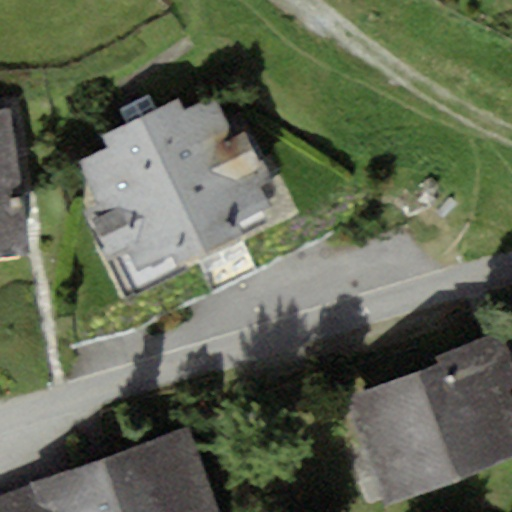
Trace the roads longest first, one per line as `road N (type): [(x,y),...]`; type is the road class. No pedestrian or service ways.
road 1 (residential): [(0,450),(511,270)]
road 2 (track): [(511,133),(293,0)]
